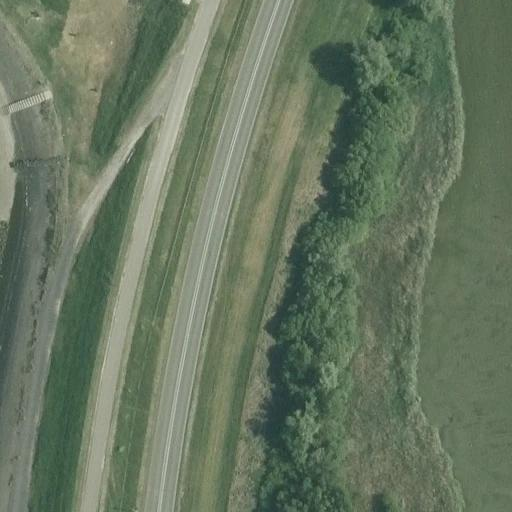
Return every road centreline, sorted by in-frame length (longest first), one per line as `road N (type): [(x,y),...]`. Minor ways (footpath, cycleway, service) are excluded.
road 1 (unclassified): [(88,511),(133,265),(211,0)]
road 2 (trunk): [(155,511),(221,155),(274,0)]
road 3 (track): [(175,105),(151,114),(73,233),(43,368)]
